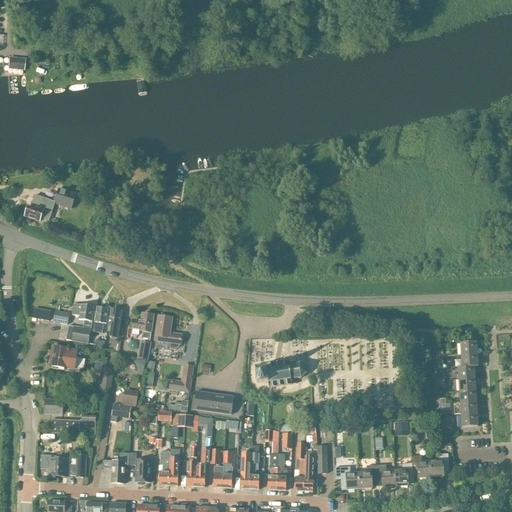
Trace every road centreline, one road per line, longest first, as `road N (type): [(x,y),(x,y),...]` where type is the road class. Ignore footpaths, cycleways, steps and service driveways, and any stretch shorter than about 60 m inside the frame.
road 1 (tertiary): [(13,234),(115,272),(272,299),(511,297)]
road 2 (residential): [(326,511),(301,501),(26,490)]
road 3 (tertiary): [(27,403),(8,311),(13,234)]
